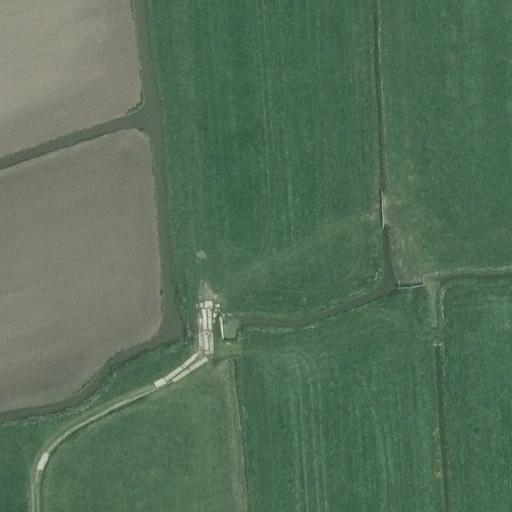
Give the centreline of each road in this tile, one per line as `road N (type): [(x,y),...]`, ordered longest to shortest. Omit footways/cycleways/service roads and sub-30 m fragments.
road 1 (track): [(404,0),(411,147),(402,199),(202,238),(204,354),(65,434),(39,469),(36,511)]
road 2 (track): [(511,468),(480,334),(392,336),(401,511)]
road 3 (track): [(202,238),(185,0)]
road 4 (track): [(392,336),(204,354)]
road 5 (track): [(392,336),(415,260),(402,199)]
